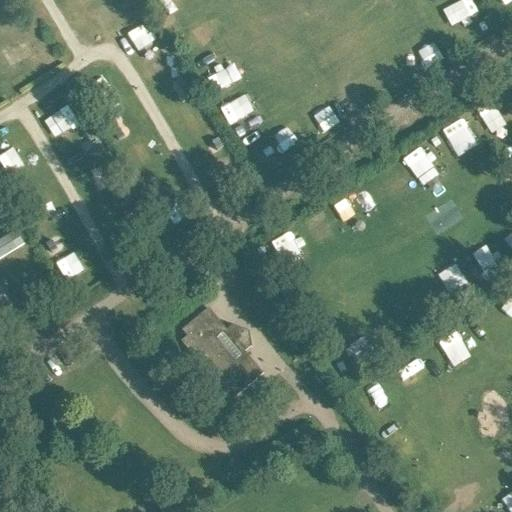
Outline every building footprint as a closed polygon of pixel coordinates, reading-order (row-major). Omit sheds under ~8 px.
[(511,0),(496,0),(502,11),(511,6),(511,0)] [(217,105),(233,134),(253,123),(250,116),(259,111),(247,89),(217,105)] [(466,129),(464,130),(458,121),(439,134),(457,162),(479,148),(466,129)] [(158,207),(182,201),(177,184),(153,190),(158,207)] [(64,268),(78,260),(53,219),(39,227),(64,268)] [(19,231),(0,238),(0,256),(25,246),(19,231)] [(291,234),(271,244),(279,261),(299,250),(291,234)] [(418,308),(430,300),(424,290),(411,298),(418,308)] [(498,327),(511,317),(511,312),(504,300),(487,311),(498,327)] [(226,395),(232,390),(238,397),(264,375),(245,352),(251,347),(248,332),(234,326),(228,331),(210,309),(183,331),(188,337),(182,342),(226,395)] [(343,375),(364,363),(343,328),(322,341),(343,375)]
